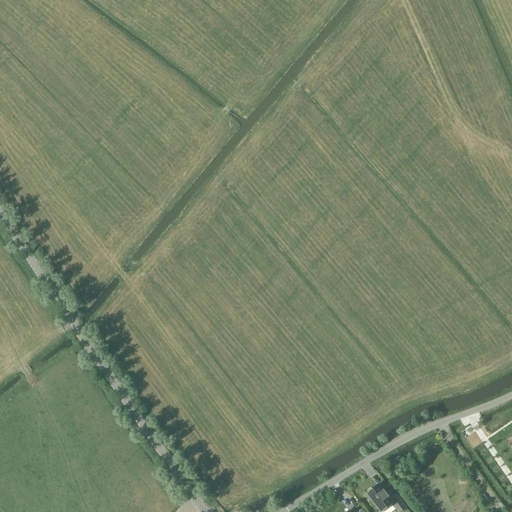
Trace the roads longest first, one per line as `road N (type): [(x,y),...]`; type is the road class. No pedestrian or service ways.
road 1 (unclassified): [(205,511),(0,212)]
road 2 (unclassified): [(511,394),(408,435),(283,511)]
